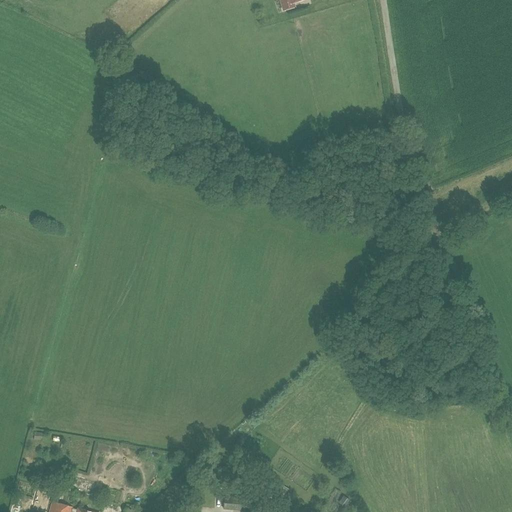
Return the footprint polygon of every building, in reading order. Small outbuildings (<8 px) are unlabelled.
[(280,0),(283,10),(294,7),(293,2),(301,0),(280,0)] [(240,438),(232,448),(236,451),(244,441),(240,438)] [(33,511),(44,511),(49,490),(39,488),(33,511)] [(351,500),(344,494),(339,501),(346,507),(351,500)] [(225,498),(224,510),(252,511),(253,500),(225,498)] [(203,511),(219,511),(220,500),(204,499),(203,511)] [(70,511),(72,507),(52,502),(49,511),(70,511)]
